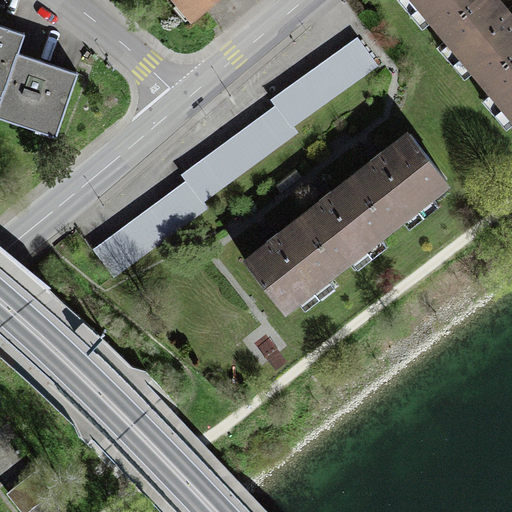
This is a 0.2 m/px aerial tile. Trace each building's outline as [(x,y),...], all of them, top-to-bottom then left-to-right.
[(178,0),(195,18),(216,0),(178,0)] [(415,0),(440,29),(474,0),(415,0)] [(511,28),(504,19),(487,0),(474,0),(440,29),(484,81),(511,57),(511,28)] [(0,90),(3,92),(15,56),(23,35),(0,27),(0,90)] [(359,40),(315,70),(333,96),(377,65),(359,40)] [(45,66),(15,56),(3,92),(0,98),(0,110),(57,131),(76,77),(45,66)] [(511,57),(484,81),(511,113),(511,57)] [(291,126),(333,96),(315,70),(273,100),(278,108),(291,126)] [(278,108),(226,144),(244,170),(296,133),(291,126),(278,108)] [(355,177),(390,224),(445,184),(410,136),(379,159),(355,177)] [(202,200),(244,170),(226,144),(183,174),(189,182),(202,200)] [(390,224),(355,177),(329,196),(300,217),(336,265),(390,224)] [(189,182),(135,220),(153,246),(207,208),(202,200),(189,182)] [(336,265),(300,217),(273,239),(246,260),(282,307),(336,265)] [(113,274),(153,246),(135,220),(95,249),(113,274)] [(3,427),(0,429),(0,477),(26,509),(52,488),(3,427)]
